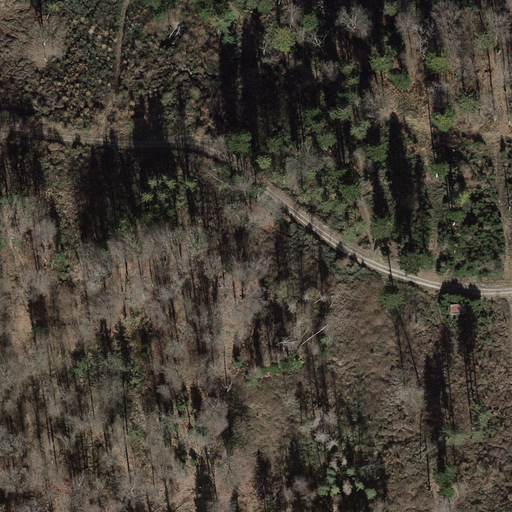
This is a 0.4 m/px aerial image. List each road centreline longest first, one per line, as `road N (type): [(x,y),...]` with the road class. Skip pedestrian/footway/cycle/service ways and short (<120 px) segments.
road 1 (track): [(511,290),(383,270),(199,146),(0,129)]
road 2 (track): [(127,0),(102,140)]
